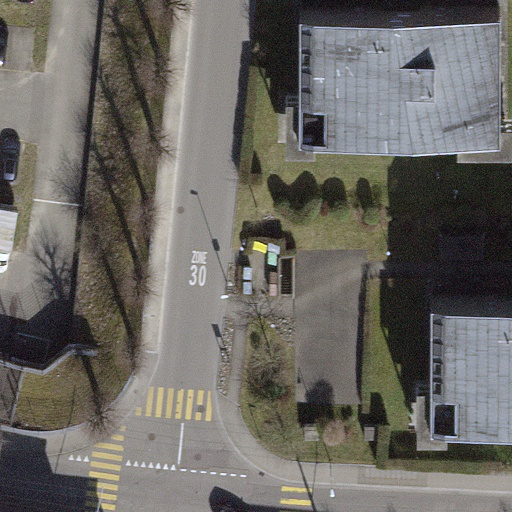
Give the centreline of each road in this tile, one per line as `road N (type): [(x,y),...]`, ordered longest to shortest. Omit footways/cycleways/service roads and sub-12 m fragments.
road 1 (residential): [(221,0),(189,304),(181,511)]
road 2 (tertiary): [(0,484),(147,511)]
